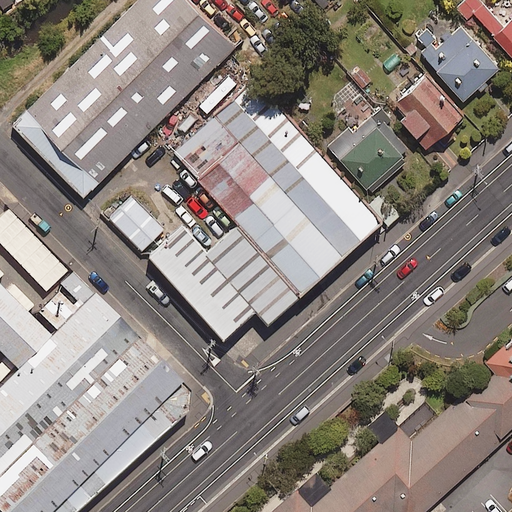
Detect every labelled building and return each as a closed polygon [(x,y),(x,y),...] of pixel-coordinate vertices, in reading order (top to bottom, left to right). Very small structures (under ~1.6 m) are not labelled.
[(380,216),(237,55),(264,28),(235,0),(133,0),(11,121),(82,193),(152,124),(236,220),(206,247),(180,220),(147,249),(222,333),(253,305),(266,319),(380,216)] [(511,22),(507,26),(484,0),(467,0),(459,8),(469,19),(476,12),(511,52),(511,22)] [(502,69),(466,26),(442,47),(428,30),(420,37),(429,47),(424,52),(465,101),(502,69)] [(414,73),(386,33),(366,47),(376,62),(355,76),(374,102),(414,73)] [(424,76),(392,104),(402,116),(398,119),(423,149),(459,118),(424,76)] [(373,194),(415,157),(386,125),(390,122),(380,111),(355,134),(351,128),(330,146),(373,194)] [(164,226),(130,192),(108,215),(141,248),(164,226)] [(186,388),(70,269),(57,281),(74,298),(70,303),(56,289),(35,310),(52,326),(47,331),(0,284),(0,353),(12,365),(0,377),(0,511),(70,511),(185,408),(186,388)] [(511,423),(511,509),(508,511),(511,511),(511,332),(484,357),(493,369),(477,383),(467,386),(410,437),(385,407),(365,424),(379,440),(329,483),(316,468),(267,511),(390,511),(392,511),(393,511),(421,511),(511,428),(511,425),(511,424),(511,423)]
